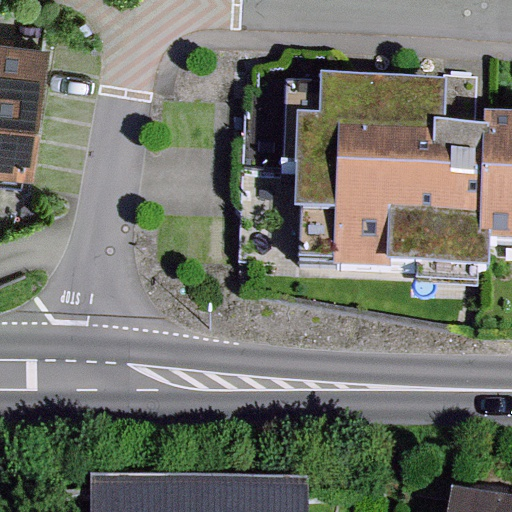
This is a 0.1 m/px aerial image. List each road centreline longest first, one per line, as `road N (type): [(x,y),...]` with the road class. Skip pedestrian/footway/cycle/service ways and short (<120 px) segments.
road 1 (secondary): [(79,378),(511,390)]
road 2 (residential): [(154,0),(133,41),(79,378)]
road 3 (residential): [(511,32),(173,0)]
